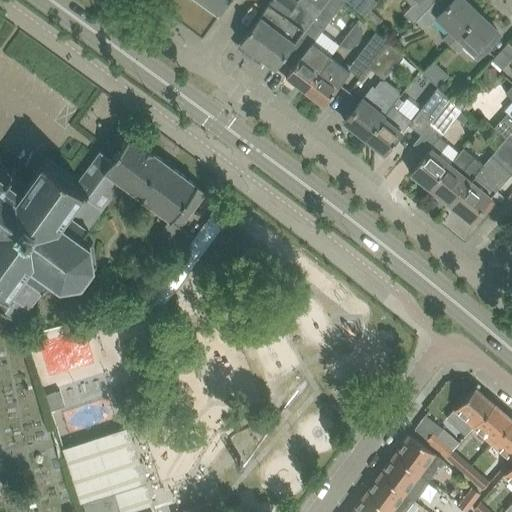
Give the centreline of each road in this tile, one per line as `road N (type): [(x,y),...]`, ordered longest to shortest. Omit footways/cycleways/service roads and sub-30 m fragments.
road 1 (secondary): [(511,350),(375,236),(57,0)]
road 2 (residential): [(488,287),(202,66)]
road 3 (residential): [(320,511),(450,344),(511,386)]
